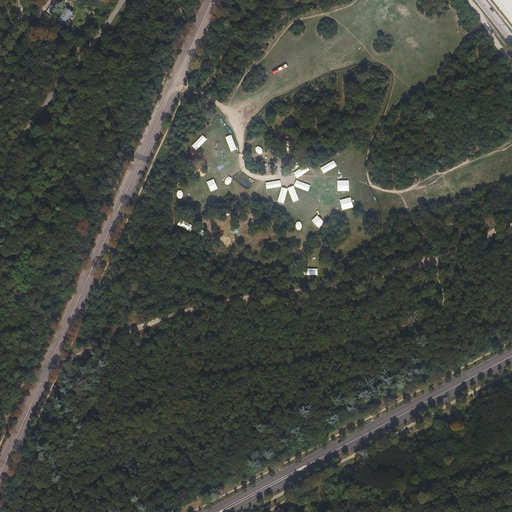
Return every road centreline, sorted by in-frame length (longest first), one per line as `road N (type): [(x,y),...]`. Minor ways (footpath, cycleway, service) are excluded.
road 1 (unknown): [(0,395),(169,315),(375,277),(511,223)]
road 2 (secondary): [(0,474),(212,0)]
road 3 (primary): [(436,397),(210,511)]
road 4 (primary): [(227,511),(436,397)]
road 5 (track): [(173,87),(220,106),(234,129),(241,170),(287,177)]
